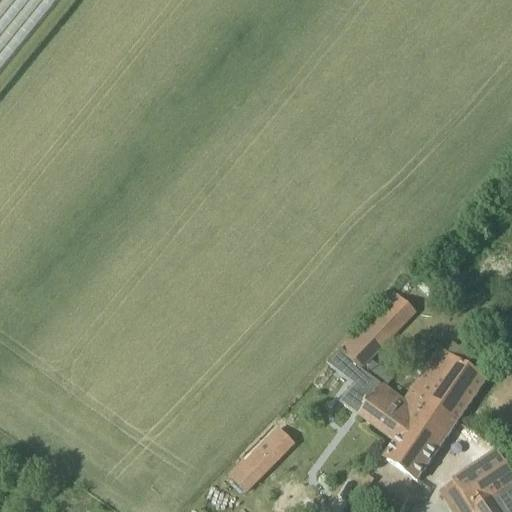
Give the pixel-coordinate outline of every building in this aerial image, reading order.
[(340,353),(348,361),(361,373),(363,371),(381,385),(381,384),(386,388),(393,378),(371,363),(417,315),(394,293),(338,351),(340,353)] [(511,340),(501,354),(511,362),(511,340)] [(404,401),(386,388),(381,384),(381,385),(358,417),(394,443),(383,460),(418,483),(486,383),(465,367),(471,358),(452,344),(446,353),(441,349),(411,391),(404,401)] [(348,361),(340,353),(330,364),(339,372),(348,361)] [(261,481),(286,456),(284,453),(292,445),(278,430),(244,464),(261,481)] [(511,479),(496,456),(454,484),(451,486),(468,511),(506,511),(497,499),(511,488),(511,479)]
